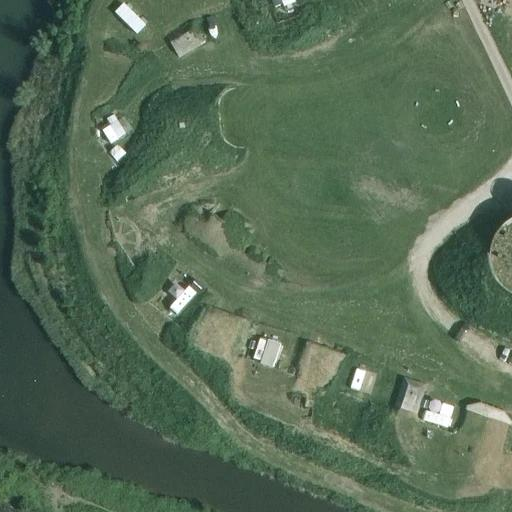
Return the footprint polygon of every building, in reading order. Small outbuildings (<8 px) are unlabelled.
[(193,22),(166,38),(178,58),(205,42),(193,22)] [(186,152),(242,147),(236,146),(233,145),(229,143),(226,141),(223,138),(222,135),(221,133),(219,113),(218,109),(218,104),(219,101),(220,99),(222,95),(226,92),(229,90),(234,88),(181,93),(186,152)] [(132,194),(136,191),(129,177),(114,185),(121,199),(126,197),(132,194)] [(213,213),(202,205),(186,228),(225,255),(240,233),(221,219),(213,213)] [(511,216),(508,219),(501,224),(494,232),(490,240),(487,250),(486,258),(487,265),(490,273),(494,280),(499,285),(504,290),(509,293),(511,293),(511,216)] [(216,309),(205,305),(194,341),(235,354),(247,318),(237,315),(216,309)] [(319,346),(307,342),(296,378),(337,391),(348,355),(334,351),(319,346)] [(403,376),(394,406),(417,413),(427,383),(419,381),(418,382),(408,379),(408,377),(403,376)] [(479,403),(465,408),(449,451),(495,467),(510,425),(505,412),(479,403)]
